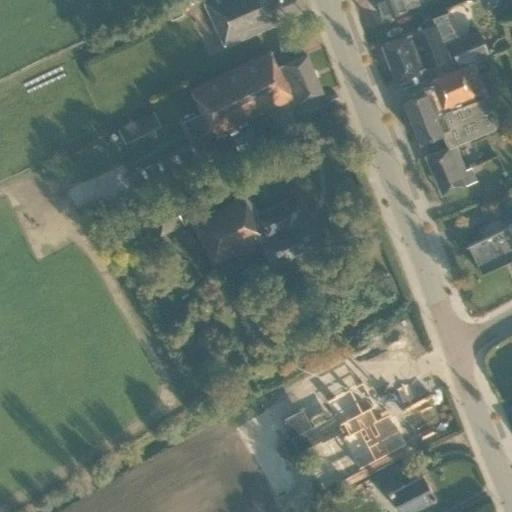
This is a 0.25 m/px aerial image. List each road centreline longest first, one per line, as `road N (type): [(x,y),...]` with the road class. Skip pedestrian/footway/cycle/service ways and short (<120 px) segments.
road 1 (tertiary): [(453,348),(330,0)]
road 2 (tertiary): [(511,504),(453,348)]
